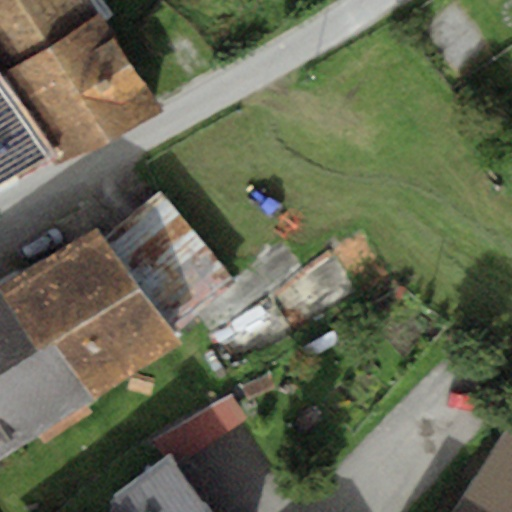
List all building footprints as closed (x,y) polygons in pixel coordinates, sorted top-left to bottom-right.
[(92,0),(0,0),(0,72),(0,73),(101,13),(92,0)] [(0,73),(57,162),(160,108),(101,13),(0,73)] [(0,181),(42,156),(0,92),(0,181)] [(160,191),(103,239),(173,333),(234,279),(160,191)] [(97,231),(1,288),(39,348),(55,341),(94,396),(179,341),(173,333),(103,239),(97,231)] [(0,288),(0,458),(94,396),(55,341),(39,348),(1,288),(0,288)] [(229,392),(171,428),(188,455),(246,419),(229,392)] [(511,511),(511,425),(510,424),(453,511),(511,511)] [(110,498),(108,511),(211,511),(168,454),(110,498)]
